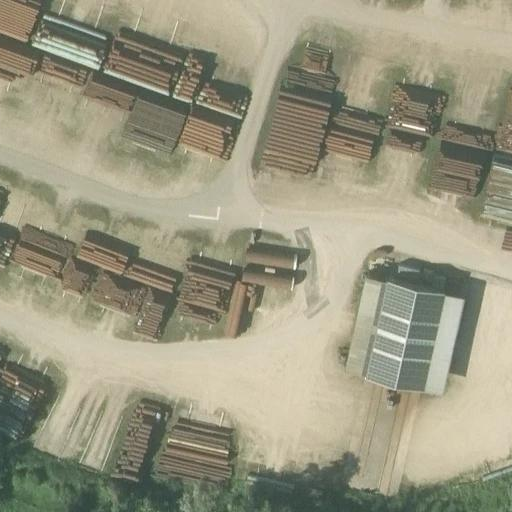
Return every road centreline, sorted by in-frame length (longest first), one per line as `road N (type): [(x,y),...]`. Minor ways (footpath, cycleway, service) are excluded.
road 1 (track): [(0,155),(139,210),(259,207),(343,223),(346,271),(322,315),(272,346),(206,354),(117,350),(0,320)]
road 2 (track): [(511,45),(288,1)]
road 3 (track): [(218,213),(287,28),(284,0)]
road 4 (track): [(511,284),(440,247),(343,223)]
